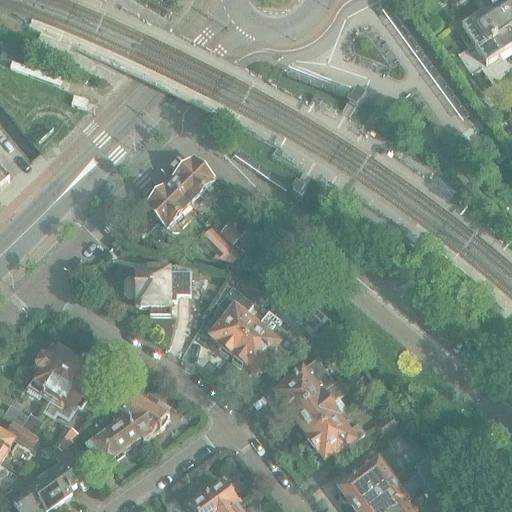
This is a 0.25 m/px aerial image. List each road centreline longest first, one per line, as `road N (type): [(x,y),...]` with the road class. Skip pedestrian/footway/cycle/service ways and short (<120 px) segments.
road 1 (residential): [(511,434),(279,231),(212,160),(184,150)]
road 2 (tertiary): [(51,206),(235,42),(266,30)]
road 3 (tertiary): [(234,3),(85,156),(51,206)]
road 4 (residential): [(36,290),(195,391),(233,425)]
road 5 (residential): [(36,290),(184,150)]
road 6 (residential): [(233,425),(113,511)]
